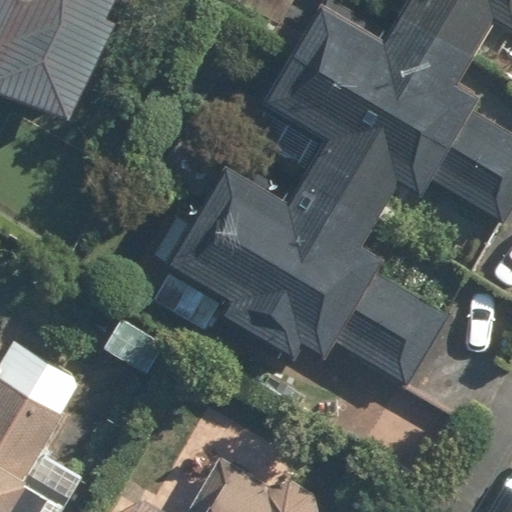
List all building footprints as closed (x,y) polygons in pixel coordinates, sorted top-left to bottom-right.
[(0,0),(0,108),(55,132),(104,34),(95,30),(109,0),(0,0)] [(511,0),(402,0),(384,30),(332,0),(318,0),(254,110),(315,146),(285,196),(241,171),(237,179),(221,169),(146,296),(203,329),(208,320),(284,365),(294,349),(320,364),(332,343),(409,389),(452,316),(350,257),(391,187),(417,202),(428,184),(503,227),(511,211),(511,133),(448,95),(488,27),(511,41),(511,0)] [(162,346),(111,316),(91,349),(142,379),(162,346)] [(0,511),(61,511),(82,477),(36,449),(76,383),(8,342),(0,355),(0,511)] [(143,488),(129,511),(317,511),(215,452),(193,491),(169,477),(157,496),(143,488)]
